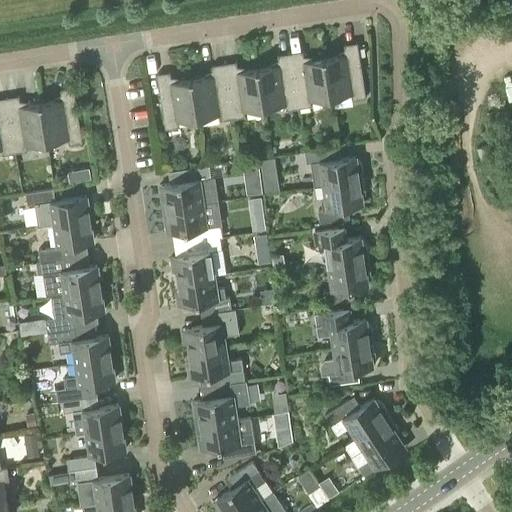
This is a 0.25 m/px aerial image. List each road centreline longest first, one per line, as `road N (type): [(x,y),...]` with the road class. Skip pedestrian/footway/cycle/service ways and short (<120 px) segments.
road 1 (residential): [(111,46),(377,5),(391,13),(399,40),(413,384),(463,471)]
road 2 (residential): [(186,511),(160,471),(141,341),(150,312),(111,46)]
